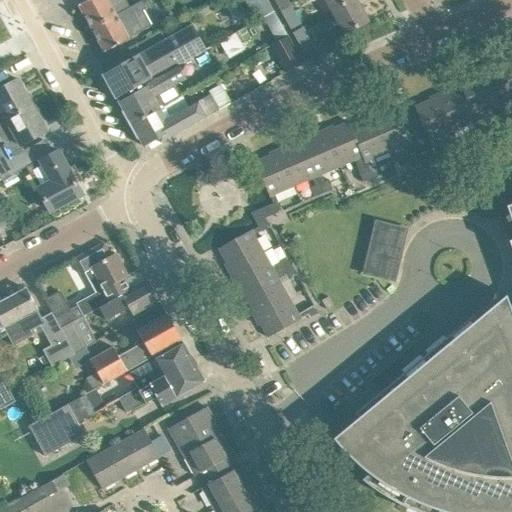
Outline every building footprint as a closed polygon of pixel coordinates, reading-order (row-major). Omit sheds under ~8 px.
[(87,0),(79,5),(91,28),(138,3),(130,7),(126,0),(87,0)] [(243,0),(256,21),(274,11),(267,0),(243,0)] [(290,4),(288,0),(274,0),(280,10),(290,4)] [(351,0),(325,0),(332,11),(351,0)] [(369,21),(357,0),(351,0),(332,11),(345,34),(369,21)] [(91,28),(104,52),(129,39),(127,35),(150,24),(140,2),(138,3),(91,28)] [(301,24),(290,4),(280,10),(291,29),(301,24)] [(263,18),(276,43),(288,37),(274,11),(263,18)] [(121,64),(103,74),(117,98),(134,89),(145,83),(178,64),(179,65),(206,49),(192,24),(121,64)] [(316,51),(302,28),(293,33),(306,56),(316,51)] [(239,32),(213,43),(220,61),(247,49),(239,32)] [(303,63),(288,37),(272,46),(286,72),(303,63)] [(511,76),(505,61),(482,71),(497,105),(511,98),(511,76)] [(137,92),(119,101),(124,110),(125,113),(131,125),(160,108),(158,106),(162,104),(163,105),(182,95),(176,85),(186,79),(179,65),(178,64),(145,83),(147,86),(137,92)] [(482,71),(458,81),(461,87),(475,121),(479,128),(484,126),(479,113),(493,107),(496,105),(482,71)] [(0,123),(31,106),(18,79),(0,88),(0,123)] [(461,87),(438,97),(452,131),(471,123),(474,130),(479,128),(475,121),(461,87)] [(160,108),(131,125),(138,136),(140,138),(144,147),(151,143),(153,147),(219,110),(211,94),(166,119),(160,108)] [(438,97),(414,107),(429,141),(432,148),(437,146),(435,139),(452,131),(438,97)] [(31,106),(0,124),(0,161),(1,163),(3,162),(9,175),(31,162),(22,145),(47,132),(32,106),(31,106)] [(397,107),(374,117),(389,152),(407,144),(413,156),(418,154),(412,142),(397,107)] [(374,117),(351,127),(363,156),(366,161),(369,169),(374,167),(371,159),(389,152),(374,117)] [(349,122),(325,132),(340,166),(354,160),(359,173),(369,169),(366,161),(363,156),(351,127),(349,122)] [(484,126),(479,128),(483,138),(492,133),(488,124),(484,126)] [(474,130),(470,132),(474,141),(483,138),(479,128),(474,130)] [(325,132),(302,142),(317,176),(320,183),(325,181),(321,174),(340,166),(325,132)] [(302,142),(279,152),(293,186),(317,176),(302,142)] [(432,148),(429,150),(433,159),(442,155),(438,146),(437,146),(432,148)] [(67,169),(57,149),(26,166),(50,211),(82,193),(76,182),(81,179),(81,180),(82,180),(74,165),(67,169)] [(279,152),(255,162),(258,167),(270,196),(293,186),(279,152)] [(413,156),(412,157),(416,166),(425,162),(421,153),(418,154),(413,156)] [(374,167),(369,169),(373,178),(382,174),(378,165),(374,167)] [(369,169),(359,173),(363,182),(373,178),(369,169)] [(320,183),(324,193),(333,189),(329,179),(320,183)] [(320,183),(311,187),(315,197),(324,193),(320,183)] [(279,201),(273,204),(269,205),(273,214),(283,210),(279,201)] [(270,227),(265,218),(256,223),(261,231),(270,227)] [(398,281),(412,227),(378,218),(364,272),(398,281)] [(264,253),(251,230),(219,248),(231,271),(264,253)] [(77,305),(55,317),(61,329),(74,322),(73,321),(83,316),(101,307),(131,290),(124,278),(128,276),(116,253),(110,256),(104,244),(73,260),(81,274),(84,272),(96,292),(76,303),(77,305)] [(276,275),(264,253),(231,271),(244,293),(276,275)] [(292,266),(287,257),(278,262),(283,271),(292,266)] [(297,274),(292,266),(283,271),(288,279),(297,274)] [(288,297),(276,275),(244,293),(256,315),(288,297)] [(149,280),(131,290),(101,307),(108,319),(129,307),(134,315),(160,300),(149,280)] [(43,318),(27,288),(0,302),(0,321),(11,343),(42,327),(52,346),(66,338),(61,329),(55,317),(52,313),(43,318)] [(511,511),(511,305),(507,295),(333,438),(352,458),(370,473),(384,483),(397,491),(413,499),(431,506),(447,511),(449,511),(511,511)] [(301,319),(288,297),(256,315),(268,337),(301,319)] [(319,314),(314,305),(305,310),(310,319),(319,314)] [(182,340),(167,314),(138,330),(145,342),(119,356),(114,347),(90,360),(96,371),(86,377),(93,389),(41,418),(42,419),(85,394),(95,388),(182,340)] [(86,346),(74,322),(61,329),(66,338),(74,353),(86,346)] [(130,373),(138,387),(140,391),(193,361),(183,343),(130,373)] [(140,391),(121,401),(127,412),(157,396),(162,405),(205,381),(193,361),(140,391)] [(0,373),(0,409),(15,402),(0,373)] [(85,394),(94,411),(105,405),(95,388),(85,394)] [(94,411),(85,394),(42,419),(41,418),(29,425),(45,455),(84,434),(77,422),(105,405),(94,411)] [(207,407),(168,428),(195,475),(233,454),(207,407)] [(160,456),(145,428),(87,460),(102,488),(160,456)] [(215,511),(265,511),(240,466),(202,488),(215,511)] [(0,511),(19,511),(69,484),(64,473),(42,485),(42,487),(0,509),(0,511)]
